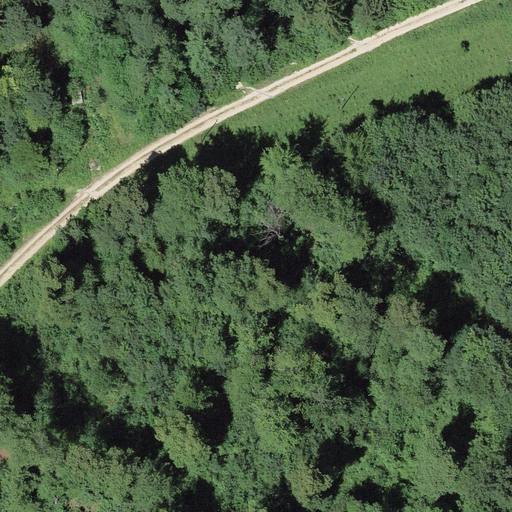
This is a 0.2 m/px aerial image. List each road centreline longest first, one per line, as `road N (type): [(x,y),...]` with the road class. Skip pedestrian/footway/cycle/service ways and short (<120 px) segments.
road 1 (track): [(470,0),(153,145),(0,284)]
road 2 (track): [(314,511),(444,437),(511,409)]
